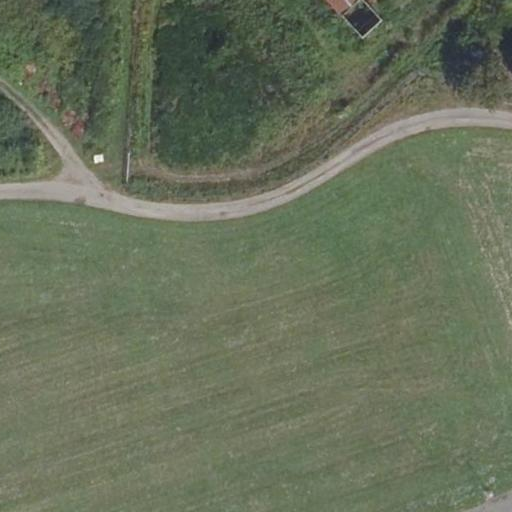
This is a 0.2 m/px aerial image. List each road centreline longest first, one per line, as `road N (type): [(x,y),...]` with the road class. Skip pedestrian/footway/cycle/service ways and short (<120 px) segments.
road 1 (track): [(511,125),(462,112),(372,143),(249,205),(131,207),(0,191)]
road 2 (track): [(91,199),(55,136),(0,93)]
